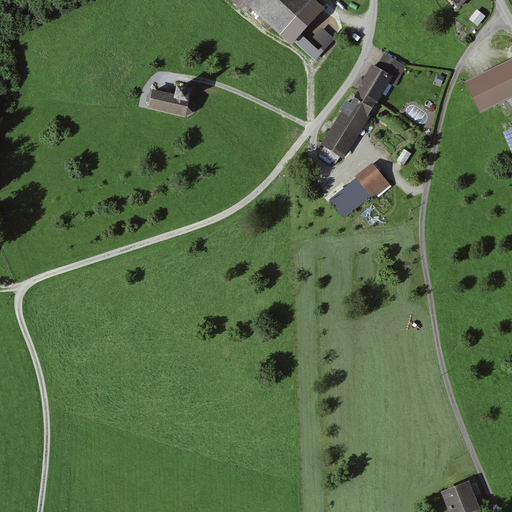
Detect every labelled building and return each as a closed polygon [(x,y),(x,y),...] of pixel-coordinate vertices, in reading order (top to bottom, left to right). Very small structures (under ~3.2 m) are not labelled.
[(227,0),(243,16),(247,11),(275,38),(310,3),(306,0),(227,0)] [(466,0),(450,0),(458,8),(466,0)] [(480,26),(487,17),(479,11),(471,20),(480,26)] [(350,96),(321,145),(344,159),(388,84),(395,88),(407,69),(383,55),(375,69),(368,65),(358,83),(350,96)] [(511,60),(480,75),(492,103),(511,94),(511,60)] [(177,96),(151,90),(147,108),(186,116),(193,113),(194,106),(190,99),(189,98),(190,90),(178,87),(177,96)] [(511,128),(495,135),(511,173),(511,128)] [(370,164),(329,198),(346,219),(388,186),(370,164)] [(464,480),(436,490),(443,511),(458,511),(473,507),(464,480)]
